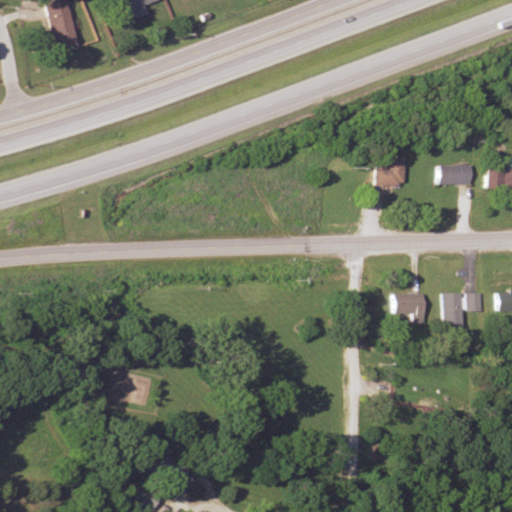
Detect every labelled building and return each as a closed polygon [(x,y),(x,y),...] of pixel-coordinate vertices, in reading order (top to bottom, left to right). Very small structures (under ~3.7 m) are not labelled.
[(61,0),(58,0),(41,3),(49,52),(70,48),(61,0)] [(138,14),(135,4),(149,0),(102,0),(106,13),(118,10),(120,19),(138,14)] [(390,156),(359,156),(360,185),(391,184),(390,156)] [(427,183),(464,183),(464,164),(427,164),(427,183)] [(511,167),(474,167),(474,188),(511,187),(511,167)] [(511,289),(490,290),(490,311),(511,310),(511,289)] [(456,291),(435,291),(435,327),(456,327),(456,291)] [(477,291),(459,291),(459,311),(477,311),(477,291)] [(383,292),(383,313),(404,313),(404,321),(415,321),(415,292),(383,292)] [(184,461),(141,443),(132,465),(175,482),(184,461)]
